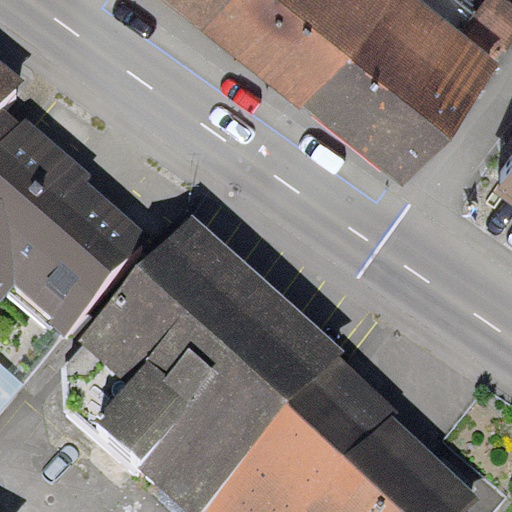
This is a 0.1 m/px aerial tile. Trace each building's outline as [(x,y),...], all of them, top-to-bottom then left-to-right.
[(204,0),(302,80),(406,163),(496,52),(500,55),(511,39),(511,0),(478,0),(466,15),(448,0),(204,0)] [(3,112),(27,82),(0,59),(0,152),(22,128),(3,112)] [(0,410),(148,241),(83,187),(95,176),(29,119),(22,128),(0,152),(0,410)] [(511,148),(494,173),(511,186),(511,148)] [(178,511),(205,511),(340,367),(348,358),(194,221),(83,347),(64,366),(63,412),(178,511)] [(471,511),(481,501),(340,367),(205,511),(471,511)]
